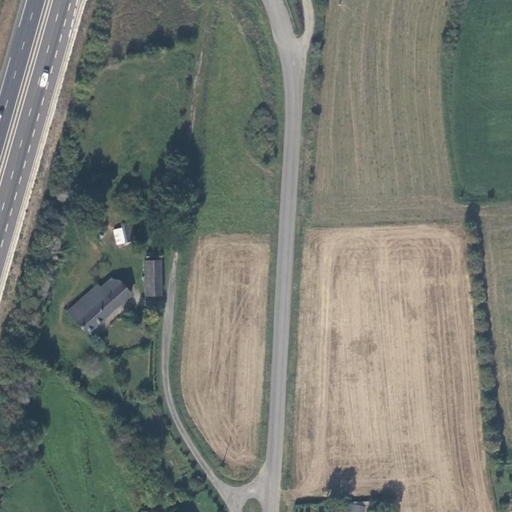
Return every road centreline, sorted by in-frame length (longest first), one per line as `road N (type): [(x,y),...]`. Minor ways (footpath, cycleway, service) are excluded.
road 1 (unclassified): [(270,0),(287,46),(292,109),(268,511)]
road 2 (track): [(210,0),(171,304)]
road 3 (trunk): [(0,215),(61,0)]
road 4 (trunk): [(35,0),(0,125)]
